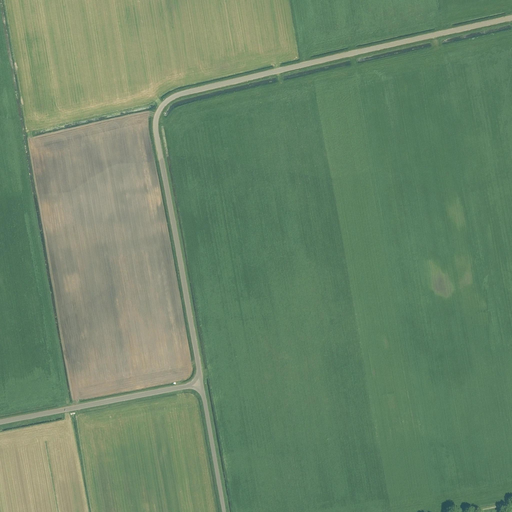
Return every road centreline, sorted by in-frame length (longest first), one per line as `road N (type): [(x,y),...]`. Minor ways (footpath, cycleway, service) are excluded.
road 1 (unclassified): [(201,384),(155,130),(164,102),(511,17)]
road 2 (unclassified): [(0,422),(201,384)]
road 3 (unclassified): [(223,511),(201,384)]
